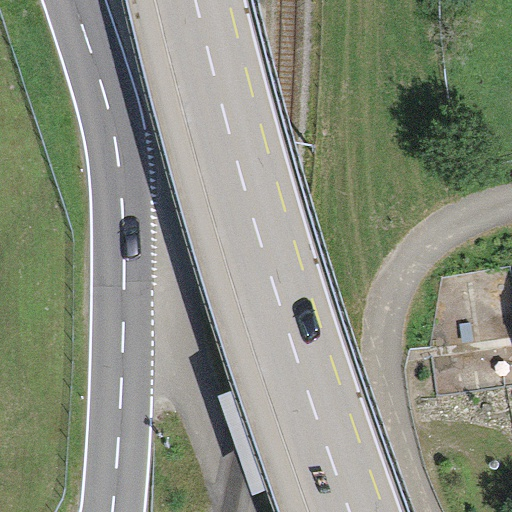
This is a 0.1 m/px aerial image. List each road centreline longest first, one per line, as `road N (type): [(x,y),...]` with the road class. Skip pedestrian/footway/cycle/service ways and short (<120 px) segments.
road 1 (primary): [(194,0),(260,241),(349,511)]
road 2 (tertiary): [(112,511),(126,329),(126,183),(76,0)]
